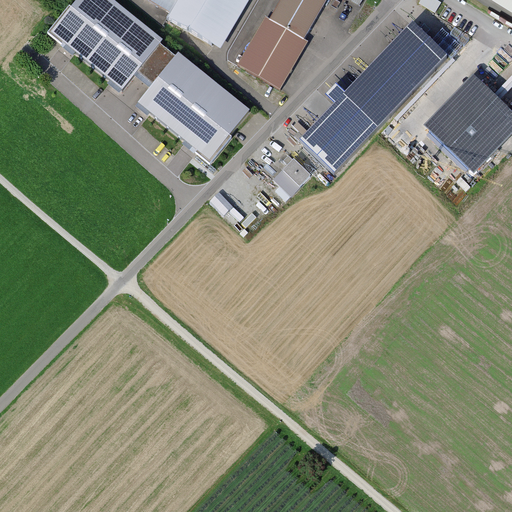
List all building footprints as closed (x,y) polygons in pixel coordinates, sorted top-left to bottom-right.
[(162,43),(108,0),(79,0),(72,10),(70,8),(48,35),(62,47),(64,45),(123,92),(137,74),(160,45),(162,43)] [(145,0),(173,0),(178,2),(167,20),(212,47),(239,0),(145,0)] [(328,0),(282,0),(270,22),(265,19),(237,66),(281,92),(308,44),(304,42),(328,0)] [(422,0),(421,3),(436,11),(442,0),(441,0),(422,0)] [(511,0),(496,0),(511,10),(511,0)] [(416,28),(347,99),(380,132),(450,62),(416,28)] [(177,58),(160,45),(137,74),(153,87),(177,58)] [(250,113),(179,56),(177,58),(153,87),(139,105),(198,152),(196,155),(210,166),(232,139),(230,138),(250,113)] [(511,141),(511,113),(476,79),(426,131),(476,179),(511,141)] [(343,100),(299,145),(333,178),(377,134),(343,100)] [(311,175),(294,160),(275,181),(292,196),(311,175)]
